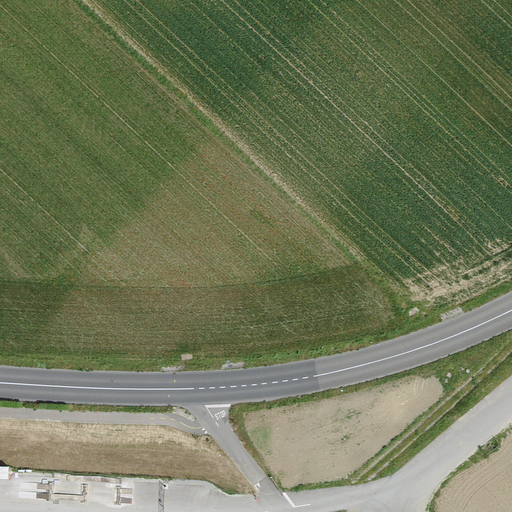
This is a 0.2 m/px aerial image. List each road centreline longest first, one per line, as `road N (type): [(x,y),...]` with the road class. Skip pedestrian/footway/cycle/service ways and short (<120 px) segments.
road 1 (tertiary): [(204,387),(355,365),(511,310)]
road 2 (tertiary): [(0,380),(204,387)]
road 3 (unclassified): [(284,511),(211,413),(204,387)]
